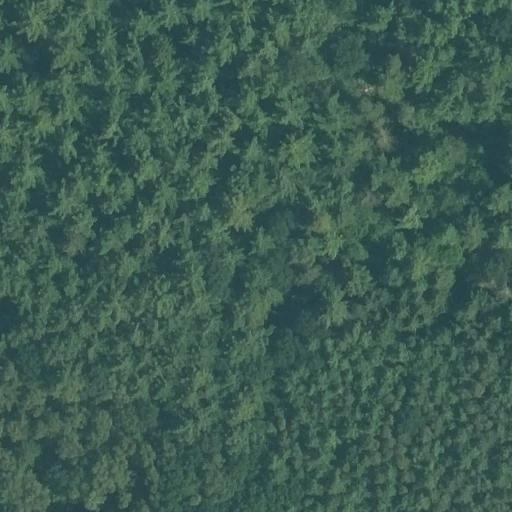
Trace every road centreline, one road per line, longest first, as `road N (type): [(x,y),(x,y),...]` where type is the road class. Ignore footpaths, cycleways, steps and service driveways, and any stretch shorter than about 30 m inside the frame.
road 1 (track): [(353,0),(294,324),(238,511)]
road 2 (track): [(294,324),(511,372)]
